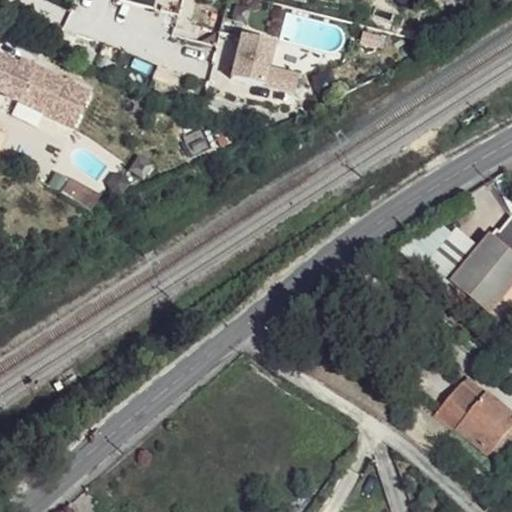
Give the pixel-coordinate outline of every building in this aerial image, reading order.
[(141,0),(165,4),(180,8),(181,0),(141,0)] [(17,66),(0,57),(0,94),(72,130),(90,95),(34,67),(31,73),(17,66)] [(34,67),(20,60),(17,66),(31,73),(34,67)] [(511,250),(492,234),(452,281),(491,316),(511,292),(511,250)] [(462,389),(437,419),(458,435),(462,430),(490,453),(511,428),(511,420),(486,399),(481,405),(473,397),(462,389)]
